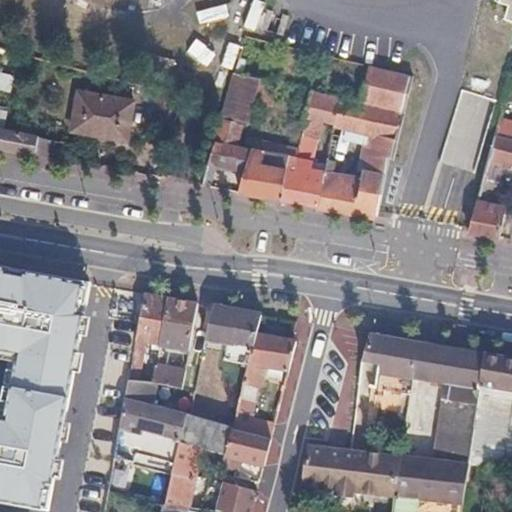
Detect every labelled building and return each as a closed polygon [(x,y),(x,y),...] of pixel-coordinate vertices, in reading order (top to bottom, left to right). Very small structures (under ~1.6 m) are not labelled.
[(511,0),(503,0),(503,2),(499,16),(511,20),(511,0)] [(172,60),(141,51),(136,69),(167,78),(172,60)] [(358,103),(337,98),(332,121),(332,126),(363,132),(393,139),(409,76),(369,66),(358,103)] [(259,79),(233,73),(219,118),(238,123),(244,125),(245,123),(252,102),(259,79)] [(174,93),(157,89),(150,115),(166,120),(174,93)] [(132,100),(76,90),(69,129),(124,139),(132,100)] [(337,98),(308,91),(303,114),(319,118),(332,121),(337,98)] [(264,106),(252,102),(245,123),(257,127),(264,106)] [(319,118),(303,114),(299,135),(315,138),(319,118)] [(238,123),(219,118),(213,143),(234,147),(235,141),(238,123)] [(36,136),(0,128),(0,148),(32,155),(36,136)] [(393,139),(363,132),(360,150),(389,156),(393,139)] [(335,135),(330,134),(325,157),(332,158),(333,152),(331,151),(333,141),(334,141),(335,135)] [(511,139),(511,140),(494,136),(489,158),(502,162),(511,164),(511,139)] [(234,147),(213,143),(206,164),(232,169),(245,171),(251,150),(241,148),(234,147)] [(259,152),(262,152),(259,166),(271,168),(275,147),(260,145),(259,152)] [(251,150),(245,171),(239,192),(278,199),(283,170),(281,170),(271,168),(259,166),(262,152),(259,152),(251,150)] [(389,156),(360,150),(357,171),(360,171),(360,169),(385,174),(389,156)] [(295,153),(284,151),(282,164),(293,166),(294,157),(295,153)] [(281,170),(283,170),(278,199),(316,206),(321,181),(306,178),(309,160),(294,157),(293,166),(282,164),(281,170)] [(502,162),(489,158),(484,174),(498,178),(502,162)] [(245,171),(232,169),(228,190),(239,192),(245,171)] [(322,172),(321,181),(316,206),(374,216),(385,174),(360,169),(360,171),(359,179),(322,172)] [(498,178),(484,174),(477,201),(491,203),(498,178)] [(491,203),(477,201),(469,232),(498,237),(503,206),(491,203)] [(86,280),(0,264),(0,342),(9,344),(2,380),(0,379),(0,496),(46,505),(86,280)] [(165,297),(142,293),(134,340),(143,342),(157,344),(165,297)] [(196,303),(165,297),(157,344),(187,350),(196,303)] [(258,314),(209,305),(202,339),(229,344),(250,348),(253,334),(258,314)] [(253,334),(250,348),(246,362),(247,362),(263,365),(287,368),(293,341),(289,340),(277,338),(266,336),(253,334)] [(416,342),(370,334),(362,359),(379,363),(393,365),(389,405),(407,408),(411,377),(416,342)] [(143,342),(134,340),(129,368),(139,370),(143,342)] [(483,355),(416,342),(411,377),(457,384),(456,389),(477,392),(478,383),(483,355)] [(250,348),(229,344),(226,359),(246,362),(250,348)] [(511,359),(483,355),(478,383),(511,389),(511,359)] [(379,363),(362,359),(357,385),(369,386),(375,387),(379,363)] [(263,365),(247,362),(244,373),(260,377),(263,365)] [(184,370),(154,365),(150,383),(180,388),(184,370)] [(139,370),(129,368),(127,378),(137,380),(139,370)] [(260,377),(244,373),(238,397),(254,402),(260,377)] [(137,380),(127,378),(123,400),(145,406),(176,413),(180,388),(150,383),(137,380)] [(477,392),(473,415),(470,435),(465,464),(467,464),(487,466),(508,468),(511,440),(511,389),(478,383),(477,392)] [(369,386),(357,385),(350,425),(363,427),(369,386)] [(456,389),(455,399),(453,409),(453,412),(473,415),(477,392),(456,389)] [(145,406),(123,400),(118,428),(139,434),(140,429),(145,406)] [(176,413),(145,406),(140,429),(153,432),(179,438),(184,415),(176,413)] [(273,422),(234,412),(230,428),(231,428),(269,439),(273,422)] [(187,416),(184,415),(179,438),(177,444),(199,450),(217,454),(225,456),(231,428),(230,428),(187,416)] [(269,439),(231,428),(225,456),(226,456),(262,465),(269,439)] [(179,438),(153,432),(144,472),(169,477),(177,444),(179,438)] [(158,511),(185,511),(199,450),(177,444),(169,477),(163,505),(160,504),(158,511)] [(321,448),(304,446),(302,485),(313,486),(352,490),(360,452),(321,448)] [(400,457),(360,452),(352,490),(383,494),(394,495),(400,457)] [(465,464),(400,457),(394,495),(415,497),(460,502),(467,464),(465,464)] [(237,487),(221,483),(216,504),(232,508),(237,487)] [(249,511),(255,491),(237,487),(232,508),(230,511),(249,511)] [(414,511),(415,497),(394,495),(390,511),(414,511)]
